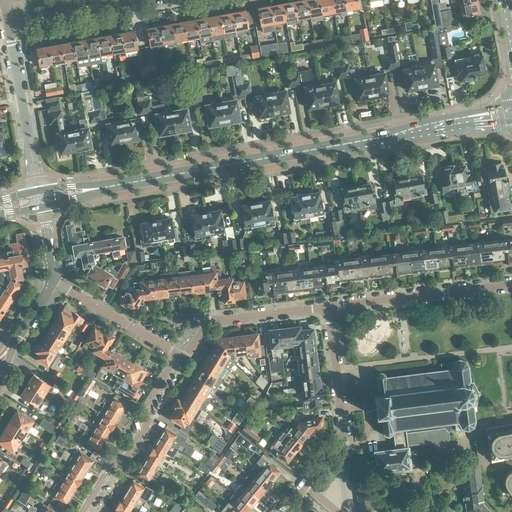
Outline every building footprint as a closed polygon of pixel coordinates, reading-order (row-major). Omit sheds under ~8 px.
[(296,2),(295,2),(298,18),(304,17),(304,20),(310,19),(306,0),(305,0),(301,1),(301,0),(296,1),(296,2)] [(306,0),(310,19),(311,22),(323,20),(322,14),(319,0),(306,0)] [(319,0),(322,14),(328,13),(328,16),(334,15),(331,0),(319,0)] [(331,0),(334,15),(340,14),(341,16),(347,15),(347,12),(346,9),(344,0),(331,0)] [(344,0),(346,9),(353,8),(353,11),(359,10),(356,0),(344,0)] [(437,0),(430,0),(436,28),(437,28),(442,27),(439,12),(439,9),(438,3),(437,0)] [(477,1),(461,4),(463,17),(470,16),(479,14),(477,1)] [(288,3),(282,4),(286,23),(298,21),(298,18),(295,2),(293,2),(288,3)] [(271,6),(274,22),(279,21),(280,25),(286,23),(282,4),(277,5),(272,6),(271,6)] [(264,8),(258,9),(260,20),(263,32),(275,30),(274,26),(274,22),(271,6),(270,7),(269,7),(269,6),(264,7),(264,8)] [(448,10),(439,12),(442,27),(450,26),(452,25),(455,25),(454,18),(451,18),(449,10),(448,10)] [(233,13),(232,13),(235,30),(236,36),(243,35),(242,31),(248,30),(245,11),(240,12),(239,12),(233,13)] [(225,15),(220,15),(224,35),(225,39),(236,37),(236,36),(235,30),(232,13),(231,14),(231,13),(226,14),(226,15),(225,15)] [(209,18),(208,18),(211,34),(212,41),(225,39),(224,35),(220,15),(215,16),(215,17),(214,16),(209,17),(209,18)] [(201,19),(196,20),(200,39),(200,43),(212,41),(211,34),(208,18),(207,18),(202,18),(202,19),(201,19)] [(184,22),(187,38),(192,37),(193,40),(200,39),(196,20),(191,21),(190,21),(185,22),(184,22)] [(177,23),(172,24),(175,43),(181,42),(181,39),(187,38),(184,22),(183,22),(182,22),(177,23)] [(160,26),(160,27),(162,43),(163,49),(175,46),(175,43),(172,24),(167,25),(166,25),(161,26),(160,26)] [(153,28),(147,29),(151,48),(158,47),(157,44),(162,43),(160,27),(159,27),(158,26),(153,27),(153,28)] [(442,27),(437,28),(441,48),(448,47),(446,33),(451,32),(450,26),(442,27)] [(425,31),(421,31),(422,37),(429,35),(433,57),(442,56),(441,48),(437,28),(430,30),(425,31)] [(360,33),(350,35),(352,43),(368,40),(368,37),(366,29),(359,30),(360,33)] [(122,33),(125,52),(137,51),(133,31),(128,32),(122,33)] [(115,35),(109,36),(113,55),(119,54),(119,57),(126,55),(125,52),(122,33),(120,34),(120,33),(115,34),(115,35)] [(350,35),(339,37),(340,45),(352,43),(350,35)] [(98,38),(97,38),(100,54),(106,53),(107,56),(113,55),(109,36),(104,37),(103,36),(98,37),(98,38)] [(90,39),(85,40),(88,56),(88,59),(89,64),(101,62),(100,54),(97,38),(96,38),(91,39),(90,39)] [(326,38),(314,40),(315,47),(327,45),(326,40),(326,38)] [(73,42),(76,58),(77,66),(89,64),(88,59),(88,56),(85,40),(80,41),(79,41),(74,42),(73,42)] [(394,41),(389,42),(391,56),(393,69),(399,68),(394,41)] [(66,44),(61,45),(64,60),(64,63),(70,62),(70,59),(76,58),(73,42),(72,43),(72,42),(66,43),(66,44)] [(286,42),(278,43),(278,48),(279,54),(288,52),(286,42)] [(267,45),(260,46),(261,52),(260,52),(261,57),(279,54),(278,48),(278,43),(277,43),(267,45)] [(49,47),(52,63),(58,62),(58,64),(64,63),(64,60),(61,45),(56,46),(55,46),(55,45),(50,46),(49,47)] [(252,53),(240,56),(241,61),(259,57),(257,46),(251,47),(252,53)] [(42,48),(37,49),(40,66),(40,68),(47,67),(46,64),(52,63),(49,47),(48,47),(47,47),(42,48)] [(448,47),(441,48),(443,59),(450,58),(448,47)] [(455,63),(454,63),(456,76),(459,76),(460,82),(462,81),(463,82),(469,81),(469,80),(468,77),(473,76),(475,76),(488,73),(486,66),(484,66),(483,61),(484,60),(483,55),(482,55),(482,54),(480,54),(470,56),(470,57),(455,60),(455,63)] [(391,56),(385,58),(387,70),(393,69),(391,56)] [(199,63),(191,64),(192,70),(204,67),(204,62),(203,59),(198,60),(199,63)] [(433,60),(418,63),(418,67),(422,88),(424,88),(425,89),(429,89),(430,87),(438,85),(434,68),(434,64),(433,60)] [(148,64),(147,64),(149,77),(150,77),(157,76),(156,72),(155,64),(154,62),(148,64)] [(228,101),(221,103),(225,125),(232,124),(232,123),(240,121),(236,100),(246,98),(245,95),(243,82),(241,75),(239,64),(239,63),(233,64),(224,66),(226,76),(231,75),(234,95),(227,96),(228,101)] [(143,64),(139,65),(142,79),(148,78),(149,77),(147,64),(145,64),(143,64)] [(410,64),(403,66),(404,70),(407,91),(415,90),(416,91),(421,90),(421,89),(422,88),(418,67),(410,69),(410,64)] [(342,65),(335,66),(338,79),(344,77),(342,65)] [(297,67),(291,68),(292,74),(291,74),(293,86),(300,85),(300,89),(305,88),(308,109),(316,107),(318,108),(322,108),(323,106),(324,106),(320,85),(319,82),(313,84),(311,76),(310,69),(297,71),(297,67)] [(385,73),(369,76),(373,97),(374,97),(375,98),(379,98),(380,96),(389,94),(385,73)] [(369,76),(352,79),(356,100),(365,98),(367,100),(371,99),(372,97),(373,97),(369,76)] [(249,81),(243,82),(245,95),(251,94),(249,81)] [(335,82),(320,85),(324,106),(326,107),(330,106),(331,104),(338,103),(335,82)] [(56,83),(44,85),(46,96),(58,94),(57,89),(56,83)] [(199,85),(192,86),(193,91),(195,104),(202,103),(200,90),(199,85)] [(101,89),(91,91),(96,125),(104,124),(104,126),(106,125),(110,145),(119,143),(119,145),(125,144),(121,122),(113,123),(112,118),(108,118),(106,109),(105,109),(101,89)] [(80,129),(72,131),(76,152),(84,151),(83,149),(92,148),(88,127),(96,125),(91,91),(90,90),(89,91),(82,92),(87,119),(83,120),(79,120),(79,125),(80,129)] [(147,90),(141,91),(143,100),(145,113),(152,112),(152,116),(156,115),(160,136),(168,134),(168,136),(176,134),(172,112),(164,113),(163,104),(151,106),(150,99),(149,95),(147,95),(147,90)] [(193,91),(186,93),(188,105),(195,104),(193,91)] [(286,91),(270,94),(274,115),(275,115),(277,116),(281,115),(282,113),(289,112),(286,91)] [(261,92),(255,93),(255,96),(259,117),(267,116),(268,117),(272,117),(273,115),(274,115),(270,94),(262,95),(261,92)] [(49,103),(47,103),(48,111),(49,111),(49,112),(48,113),(50,124),(53,123),(55,140),(58,139),(61,153),(69,152),(69,154),(76,152),(72,131),(66,132),(62,110),(61,110),(61,108),(60,101),(58,101),(49,103)] [(179,110),(172,112),(176,134),(183,133),(183,132),(191,130),(187,109),(186,102),(179,103),(178,104),(179,110)] [(221,103),(205,105),(209,127),(217,125),(218,127),(225,125),(221,103)] [(136,113),(120,116),(121,122),(125,144),(133,142),(133,141),(141,139),(138,119),(137,119),(136,113)] [(486,185),(508,182),(508,178),(506,179),(503,165),(501,166),(500,163),(489,165),(489,168),(486,168),(486,169),(482,170),(482,169),(475,170),(477,180),(471,182),(472,191),(473,194),(479,193),(479,190),(478,187),(485,185),(486,185)] [(441,177),(439,177),(442,193),(449,192),(448,189),(457,187),(453,167),(453,165),(440,168),(441,177)] [(467,172),(466,165),(453,167),(457,187),(464,186),(465,192),(472,191),(471,182),(469,172),(467,172)] [(408,177),(407,177),(410,198),(426,195),(423,181),(422,181),(421,174),(420,174),(420,173),(419,173),(419,172),(418,172),(417,172),(416,173),(415,173),(415,174),(415,175),(415,176),(408,177)] [(402,199),(410,198),(407,177),(405,177),(405,178),(398,179),(398,178),(398,177),(397,177),(397,176),(396,176),(395,176),(394,176),(393,177),(393,178),(392,178),(392,179),(392,180),(393,186),(392,186),(395,206),(403,204),(402,199)] [(355,186),(359,207),(360,207),(362,209),(368,208),(370,208),(374,207),(375,206),(372,190),(371,190),(369,184),(369,183),(368,182),(367,181),(366,182),(365,182),(364,183),(364,184),(364,185),(357,187),(357,186),(355,186)] [(508,195),(508,194),(506,186),(509,185),(508,182),(486,185),(489,198),(508,195)] [(343,210),(359,207),(355,186),(354,186),(354,187),(347,188),(347,187),(346,186),(345,186),(344,185),(343,186),(342,186),(341,187),(341,188),(341,189),(342,195),(341,196),(343,210)] [(305,194),(309,216),(317,215),(318,218),(324,217),(321,199),(320,199),(319,192),(314,193),(312,191),(311,192),(309,193),(307,193),(305,194)] [(300,217),(309,216),(305,194),(304,194),(302,194),(300,194),(298,194),(296,193),(295,197),(291,197),(292,204),(291,204),(294,223),(301,221),(300,217)] [(438,203),(435,193),(428,194),(430,204),(438,203)] [(510,209),(508,195),(489,198),(491,212),(500,210),(510,209)] [(256,202),(255,203),(259,225),(267,223),(268,227),(274,226),(271,207),(270,207),(269,201),(263,202),(262,200),(260,201),(258,202),(256,202)] [(384,201),(386,212),(393,210),(391,200),(384,201)] [(380,213),(386,212),(384,201),(378,202),(380,213)] [(250,226),(259,225),(255,203),(254,203),(252,203),(250,203),(248,202),(247,205),(242,206),(243,212),(242,213),(245,231),(251,230),(250,226)] [(206,212),(205,212),(209,234),(217,233),(218,237),(225,236),(221,217),(220,217),(219,211),(215,212),(213,209),(210,210),(208,211),(206,212)] [(340,210),(334,211),(335,221),(342,220),(340,210)] [(450,222),(448,210),(441,211),(443,223),(450,222)] [(201,236),(209,234),(205,212),(204,212),(201,212),(199,212),(197,212),(196,215),(192,216),(193,222),(192,222),(195,241),(201,240),(201,236)] [(164,219),(155,221),(159,240),(168,238),(168,242),(177,240),(175,229),(172,229),(170,218),(169,219),(167,217),(165,217),(164,219)] [(502,227),(511,226),(511,225),(511,218),(501,220),(502,227)] [(159,244),(159,240),(155,221),(146,223),(145,221),(143,221),(142,224),(140,224),(143,235),(140,235),(141,242),(142,247),(159,244)] [(338,236),(335,221),(327,223),(330,237),(338,236)] [(82,256),(84,267),(94,264),(92,253),(91,253),(89,243),(88,237),(85,238),(85,239),(83,239),(82,233),(81,234),(80,233),(76,234),(74,227),(67,228),(72,260),(73,260),(74,261),(80,260),(79,256),(82,256)] [(286,233),(287,242),(295,241),(294,231),(286,232),(286,233)] [(280,243),(287,242),(286,233),(286,232),(279,233),(280,243)] [(6,268),(6,270),(7,273),(11,272),(12,280),(22,278),(20,269),(22,268),(23,268),(23,270),(30,269),(30,268),(30,267),(24,236),(17,237),(19,245),(11,247),(12,251),(7,252),(8,258),(10,268),(6,268)] [(91,253),(92,253),(112,250),(113,258),(121,256),(119,248),(124,247),(122,238),(117,239),(117,238),(114,239),(114,236),(108,237),(108,240),(99,241),(100,242),(92,243),(89,243),(91,253)] [(235,239),(237,249),(247,248),(246,244),(244,245),(242,238),(235,239)] [(229,250),(237,249),(235,239),(227,240),(229,250)] [(504,259),(507,259),(504,241),(490,243),(493,262),(502,260),(502,263),(504,262),(504,259)] [(490,243),(477,244),(479,263),(493,262),(490,243)] [(193,244),(186,245),(188,255),(195,253),(193,244)] [(466,265),(479,263),(477,244),(463,246),(466,265)] [(188,255),(186,245),(178,247),(180,256),(188,255)] [(463,246),(450,248),(452,266),(454,266),(455,269),(457,268),(457,266),(466,265),(463,246)] [(449,266),(452,266),(450,248),(436,249),(438,268),(447,267),(448,270),(449,269),(449,266)] [(436,249),(422,251),(425,270),(438,268),(436,249)] [(144,260),(143,250),(136,251),(137,261),(144,260)] [(241,275),(248,274),(245,251),(239,251),(241,275)] [(411,272),(425,270),(422,251),(409,253),(411,272)] [(129,263),(131,262),(135,262),(133,252),(127,254),(129,263)] [(409,253),(393,255),(396,273),(400,272),(400,276),(403,275),(402,273),(411,272),(409,253)] [(393,255),(378,257),(380,276),(388,275),(388,277),(391,277),(391,273),(396,273),(393,255)] [(380,276),(378,257),(364,258),(366,277),(380,276)] [(0,270),(6,270),(6,268),(10,268),(8,258),(0,259),(0,270)] [(364,258),(350,260),(353,279),(366,277),(364,258)] [(335,262),(336,265),(338,281),(339,281),(353,279),(350,260),(335,262)] [(100,267),(94,264),(84,267),(83,268),(87,274),(89,274),(98,279),(96,281),(98,282),(97,283),(103,287),(104,286),(105,286),(107,282),(109,284),(109,285),(111,286),(115,280),(115,279),(118,273),(114,270),(112,274),(104,269),(100,267)] [(338,281),(336,265),(323,266),(325,286),(328,286),(328,289),(331,288),(331,287),(340,286),(339,281),(338,281)] [(217,290),(216,281),(215,266),(209,266),(210,273),(203,274),(205,291),(217,290)] [(323,266),(310,268),(313,288),(321,287),(321,290),(323,289),(323,286),(325,286),(323,266)] [(299,290),(313,288),(310,268),(297,269),(299,290)] [(297,269),(284,271),(286,292),(299,290),(297,269)] [(190,271),(191,276),(193,293),(205,291),(203,274),(196,275),(195,270),(190,271)] [(190,271),(177,273),(178,278),(180,295),(193,293),(191,276),(190,271)] [(273,274),(270,275),(273,293),(275,292),(276,295),(278,295),(278,293),(286,292),(284,271),(273,273),(273,274)] [(169,273),(164,274),(167,296),(180,295),(178,278),(170,279),(169,273)] [(155,298),(167,296),(164,274),(159,275),(160,280),(153,281),(155,298)] [(270,293),(273,293),(270,275),(256,276),(251,276),(251,279),(256,278),(258,296),(268,295),(268,296),(271,296),(270,293)] [(140,277),(140,282),(143,299),(155,298),(153,281),(145,282),(144,276),(140,277)] [(8,287),(2,283),(0,286),(0,311),(3,314),(4,311),(8,305),(10,306),(16,298),(13,296),(20,286),(22,286),(23,279),(22,278),(12,280),(8,287)] [(217,290),(218,294),(222,293),(224,303),(234,302),(234,300),(231,282),(231,279),(216,281),(217,290)] [(231,282),(234,300),(234,299),(245,298),(243,281),(231,282)] [(142,301),(143,299),(140,282),(133,283),(134,289),(130,294),(126,292),(123,296),(121,295),(118,301),(134,311),(139,303),(140,304),(141,304),(142,304),(143,303),(143,302),(143,301),(142,301)] [(84,332),(89,323),(71,311),(71,312),(70,310),(67,308),(65,309),(64,308),(55,322),(69,332),(77,321),(82,324),(79,329),(84,332)] [(52,328),(47,334),(62,344),(69,332),(55,322),(54,322),(50,327),(52,328)] [(292,339),(293,345),(294,353),(300,352),(301,355),(315,353),(314,343),(317,342),(316,341),(315,336),(315,333),(312,333),(311,330),(313,330),(312,326),(300,327),(296,327),(297,337),(292,338),(292,339)] [(82,347),(93,354),(106,333),(106,332),(106,331),(105,331),(105,333),(104,332),(103,333),(94,327),(82,347)] [(280,329),(282,347),(293,345),(292,339),(292,338),(297,337),(296,327),(280,329)] [(266,347),(267,356),(268,356),(270,373),(284,371),(283,361),(285,360),(287,356),(287,352),(280,353),(280,351),(283,351),(282,347),(280,329),(271,331),(271,330),(269,330),(269,335),(270,335),(270,342),(266,344),(267,346),(266,347)] [(55,355),(56,353),(62,344),(47,334),(46,333),(43,338),(44,339),(40,346),(55,355)] [(113,337),(106,333),(93,354),(104,360),(105,361),(112,351),(114,348),(109,345),(114,337),(114,336),(113,336),(113,337)] [(257,334),(245,336),(247,353),(259,352),(257,334)] [(235,355),(247,353),(245,336),(233,337),(235,355)] [(235,355),(233,337),(218,339),(218,338),(218,337),(217,337),(216,337),(215,337),(215,338),(214,339),(215,344),(215,345),(213,348),(229,357),(230,355),(235,355)] [(74,351),(77,346),(71,342),(68,347),(74,351)] [(55,355),(40,346),(39,345),(36,350),(37,350),(36,352),(40,355),(37,359),(53,369),(61,357),(56,353),(55,355)] [(222,367),(229,357),(213,348),(207,358),(222,367)] [(101,365),(113,373),(122,358),(121,357),(121,355),(118,354),(117,354),(112,351),(105,361),(104,360),(101,365)] [(316,359),(315,353),(301,355),(291,356),(286,362),(298,360),(299,367),(318,365),(317,358),(316,359)] [(113,373),(125,379),(134,364),(122,358),(113,373)] [(207,358),(201,368),(216,378),(222,367),(207,358)] [(373,395),(376,417),(381,417),(383,433),(385,436),(389,437),(392,435),(393,435),(394,441),(393,441),(394,447),(407,446),(432,443),(434,445),(436,446),(439,447),(442,446),(445,445),(447,443),(449,440),(449,437),(449,434),(448,432),(449,431),(461,429),(468,431),(469,430),(470,431),(473,429),(472,428),(474,427),(475,422),(473,406),(476,406),(476,404),(479,395),(480,395),(480,394),(481,394),(481,392),(480,392),(479,391),(478,391),(473,383),(473,381),(470,382),(469,367),(465,361),(459,359),(453,362),(440,364),(441,370),(386,377),(384,373),(381,373),(377,375),(376,378),(378,394),(373,395)] [(80,363),(76,370),(80,372),(84,366),(80,363)] [(130,389),(132,390),(135,392),(139,385),(141,382),(140,381),(146,372),(134,364),(125,379),(131,383),(131,385),(132,385),(130,389)] [(299,367),(301,379),(319,377),(318,371),(319,371),(318,365),(299,367)] [(84,367),(80,373),(91,380),(95,374),(84,367)] [(201,368),(195,378),(215,390),(221,380),(216,378),(201,368)] [(51,377),(56,380),(60,373),(55,370),(51,377)] [(34,375),(27,385),(43,396),(47,390),(50,392),(52,394),(57,393),(59,390),(58,387),(55,385),(54,384),(52,387),(34,375)] [(260,375),(258,379),(265,386),(267,382),(260,375)] [(285,394),(302,392),(320,390),(320,388),(319,377),(301,379),(302,386),(293,387),(293,389),(284,390),(285,394)] [(215,390),(195,378),(189,388),(204,397),(208,392),(213,395),(215,390)] [(265,386),(258,379),(255,382),(262,389),(265,386)] [(95,381),(91,380),(83,390),(88,393),(95,381)] [(39,401),(43,396),(27,385),(21,396),(34,404),(32,407),(39,411),(43,404),(39,401)] [(133,393),(131,392),(120,385),(118,390),(130,398),(133,393)] [(183,398),(202,410),(202,409),(203,410),(205,406),(201,403),(204,397),(189,388),(183,398)] [(320,390),(302,392),(304,402),(309,402),(310,409),(321,408),(320,402),(323,401),(322,388),(320,388),(320,390)] [(69,396),(75,400),(79,394),(72,390),(69,396)] [(115,396),(114,398),(127,405),(129,402),(108,390),(108,391),(115,396)] [(258,400),(251,394),(246,400),(253,406),(258,400)] [(98,406),(101,402),(103,398),(97,395),(93,402),(98,406)] [(101,402),(104,403),(103,404),(121,415),(127,405),(114,398),(113,397),(110,401),(104,397),(103,398),(101,402)] [(178,400),(174,407),(195,420),(199,413),(202,410),(183,398),(181,402),(178,400)] [(84,403),(79,400),(73,410),(78,414),(84,403)] [(252,406),(246,401),(239,410),(245,416),(252,406)] [(98,413),(116,424),(121,415),(103,404),(98,413)] [(173,408),(174,409),(169,418),(182,426),(180,429),(187,434),(195,420),(174,407),(173,408)] [(202,409),(202,410),(199,413),(206,417),(208,413),(203,410),(202,409)] [(245,416),(239,410),(232,419),(239,424),(245,416)] [(15,414),(11,421),(27,432),(30,426),(34,428),(36,423),(17,411),(15,414)] [(93,422),(97,425),(110,433),(116,424),(98,413),(93,422)] [(253,419),(257,423),(262,426),(265,422),(256,415),(253,419)] [(300,422),(297,426),(310,437),(315,430),(322,429),(321,418),(312,419),(313,421),(300,422)] [(54,426),(54,425),(43,419),(39,425),(54,434),(58,428),(54,426)] [(11,421),(4,431),(20,442),(27,432),(11,421)] [(231,421),(226,428),(233,433),(238,426),(231,421)] [(511,423),(485,429),(492,463),(511,459),(511,423)] [(87,431),(105,442),(110,433),(97,425),(93,431),(89,428),(88,431),(87,431)] [(175,446),(178,448),(189,454),(191,451),(180,444),(181,442),(184,444),(187,438),(179,433),(179,432),(167,425),(165,428),(159,437),(175,446)] [(288,425),(284,430),(302,444),(304,441),(305,442),(310,437),(297,426),(294,430),(288,425)] [(241,431),(256,443),(261,437),(245,426),(241,431)] [(275,437),(277,439),(294,453),(297,450),(298,451),(302,447),(300,446),(302,444),(284,430),(275,437)] [(17,448),(20,442),(4,431),(0,436),(0,443),(16,454),(19,449),(17,448)] [(90,436),(86,442),(99,451),(105,442),(87,431),(86,433),(90,436)] [(67,439),(60,434),(55,441),(62,446),(67,439)] [(247,449),(252,443),(240,434),(235,440),(247,449)] [(174,449),(175,446),(159,437),(154,446),(165,454),(170,447),(174,449)] [(220,453),(227,442),(220,438),(213,448),(220,453)] [(293,454),(294,453),(277,439),(270,448),(287,462),(290,459),(291,460),(295,455),(293,454)] [(38,446),(44,450),(47,445),(41,441),(38,446)] [(148,456),(160,463),(165,454),(154,446),(148,456)] [(380,451),(375,452),(376,463),(373,465),(372,468),(374,471),(377,472),(377,473),(417,468),(415,453),(408,454),(407,446),(394,447),(393,447),(393,450),(386,451),(385,449),(380,449),(380,451)] [(224,455),(229,459),(235,451),(230,447),(224,455)] [(70,453),(64,450),(60,457),(65,460),(70,453)] [(70,458),(88,469),(94,460),(80,452),(77,457),(72,455),(70,458)] [(206,463),(211,467),(219,457),(213,453),(206,463)] [(222,454),(215,464),(220,468),(227,458),(222,454)] [(148,456),(142,465),(158,475),(160,472),(156,470),(160,463),(148,456)] [(262,467),(259,470),(272,480),(273,479),(275,480),(278,475),(277,474),(280,471),(268,462),(269,462),(262,457),(257,463),(262,467)] [(20,463),(25,466),(29,469),(33,464),(29,461),(24,458),(20,463)] [(69,470),(83,479),(88,469),(70,458),(69,461),(73,464),(69,470)] [(478,462),(477,462),(461,464),(466,504),(467,504),(482,502),(483,501),(478,462)] [(227,473),(220,468),(215,464),(209,472),(214,476),(217,472),(219,473),(217,475),(222,479),(227,473)] [(157,477),(158,475),(142,465),(136,475),(148,482),(153,475),(157,477)] [(200,474),(203,476),(205,477),(210,469),(205,466),(200,474)] [(69,470),(64,479),(77,487),(83,479),(69,470)] [(252,470),(248,475),(265,489),(268,486),(269,487),(273,483),(271,482),(272,480),(259,470),(256,474),(252,470)] [(159,480),(164,483),(168,477),(163,473),(159,480)] [(248,484),(245,487),(258,498),(259,497),(260,498),(264,493),(263,492),(265,489),(248,475),(244,481),(248,484)] [(215,482),(209,478),(206,482),(212,486),(215,482)] [(56,483),(54,485),(72,496),(77,487),(64,479),(60,486),(56,483)] [(139,498),(145,488),(133,481),(127,491),(139,498)] [(257,499),(258,498),(245,487),(241,484),(234,493),(251,507),(254,503),(255,505),(258,500),(257,499)] [(66,505),(72,496),(54,485),(53,488),(57,491),(53,497),(66,505)] [(482,502),(467,504),(467,510),(469,511),(371,511),(369,486),(356,488),(358,511),(489,511),(482,504),(482,502)] [(136,502),(139,498),(127,491),(121,500),(120,500),(120,501),(132,508),(137,511),(140,505),(136,502)] [(199,491),(195,496),(212,510),(216,505),(199,491)] [(234,501),(231,505),(239,511),(248,511),(250,511),(249,510),(251,507),(234,493),(229,498),(234,501)] [(35,511),(37,508),(32,505),(32,504),(26,500),(25,502),(22,500),(20,502),(24,504),(29,508),(35,511)] [(114,510),(114,511),(116,511),(130,511),(132,508),(120,501),(114,510)] [(40,511),(39,511),(55,511),(58,509),(49,503),(47,507),(43,511),(40,511)] [(177,511),(181,507),(178,505),(176,503),(175,504),(171,510),(174,511),(177,511)] [(239,511),(231,505),(228,503),(220,511),(239,511)] [(440,511),(450,511),(449,503),(440,504),(440,511)]
